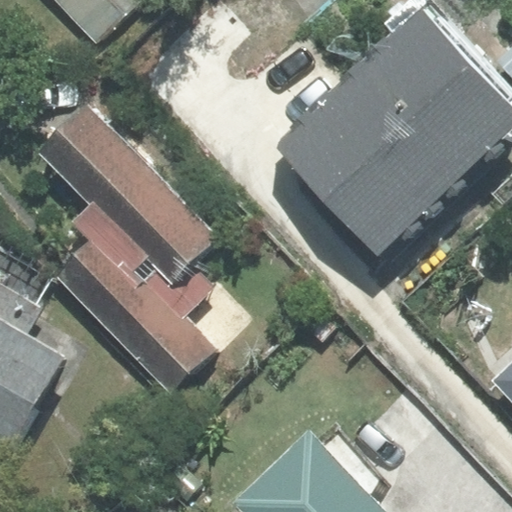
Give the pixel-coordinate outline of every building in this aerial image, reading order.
[(57,0),(97,41),(139,0),(57,0)] [(279,144),(378,249),(511,125),(511,106),(423,11),(279,144)] [(511,49),(499,61),(511,75),(511,49)] [(89,243),(56,276),(174,395),(220,350),(186,316),(217,285),(194,261),(218,238),(86,106),(40,152),(92,204),(71,225),(89,243)] [(0,284),(0,444),(12,452),(66,356),(27,333),(41,308),(0,284)] [(511,362),(492,381),(511,402),(511,362)] [(380,511),(307,435),(235,503),(243,511),(380,511)]
